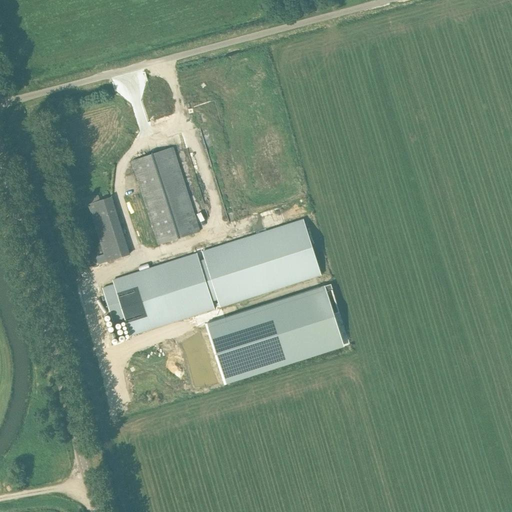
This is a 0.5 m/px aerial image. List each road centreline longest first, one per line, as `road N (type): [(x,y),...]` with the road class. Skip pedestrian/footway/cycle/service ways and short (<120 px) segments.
road 1 (unclassified): [(0,104),(387,0)]
road 2 (tertiary): [(96,511),(0,156)]
